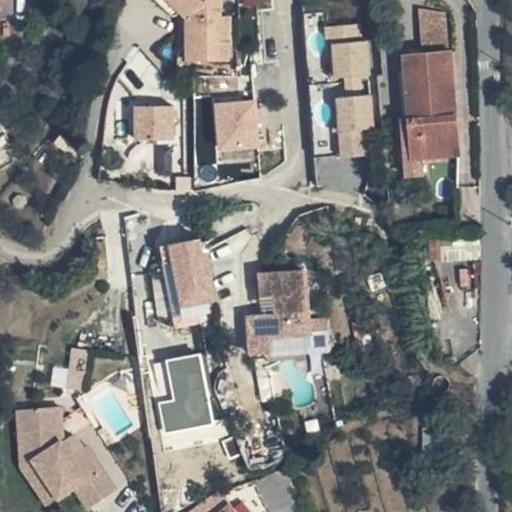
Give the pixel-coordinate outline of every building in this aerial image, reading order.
[(190,22),(191,66),(216,67),(217,54),(234,55),(237,36),(224,35),(225,0),(205,0),(203,2),(201,0),(161,0),(176,16),(181,12),(190,22)] [(421,8),(424,54),(440,54),(448,54),(445,17),(421,8)] [(363,24),(332,26),(334,60),(340,60),(341,77),(349,76),(373,75),(371,41),(365,41),(363,24)] [(424,54),(405,55),(408,123),(401,123),(403,184),(421,183),(420,162),(459,160),(455,70),(442,71),(440,54),(424,54)] [(448,54),(440,54),(442,71),(455,70),(454,54),(448,54)] [(373,75),(349,76),(350,96),(374,95),(373,75)] [(350,96),(337,97),(341,157),(372,155),(371,129),(377,128),(374,95),(350,96)] [(257,102),(219,104),(224,153),(263,148),(257,102)] [(136,110),(138,140),(175,138),(173,108),(136,110)] [(179,310),(213,304),(202,242),(161,249),(164,267),(171,266),(179,310)] [(310,323),(306,274),(263,276),(264,300),(276,299),(278,315),(250,317),(252,357),(312,354),(311,336),(329,335),(328,321),(310,323)] [(57,364),(55,384),(87,387),(90,346),(73,345),(72,365),(57,364)] [(170,355),(176,395),(161,397),(166,430),(216,423),(206,350),(170,355)] [(39,481),(51,506),(72,490),(89,511),(118,493),(88,448),(84,452),(75,459),(63,443),(61,410),(32,411),(33,435),(33,448),(44,475),(39,481)] [(17,412),(18,436),(33,435),(32,411),(17,412)] [(47,509),(51,506),(39,481),(44,475),(33,448),(33,435),(18,436),(19,468),(47,509)] [(75,459),(84,452),(76,437),(63,443),(75,459)] [(299,511),(287,467),(256,478),(265,506),(267,511),(299,511)] [(254,511),(265,506),(256,478),(221,498),(230,510),(231,511),(254,511)] [(227,511),(230,510),(221,498),(195,511),(227,511)]
